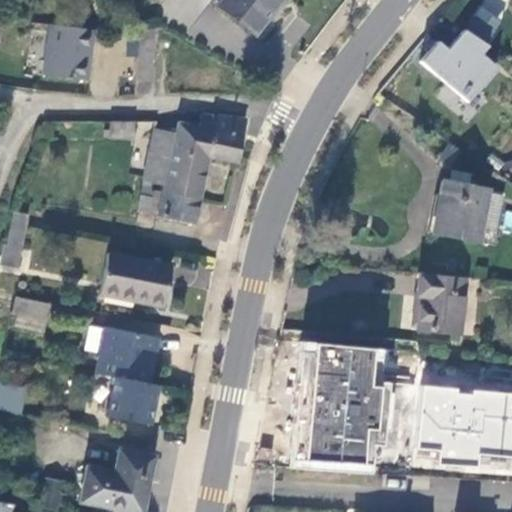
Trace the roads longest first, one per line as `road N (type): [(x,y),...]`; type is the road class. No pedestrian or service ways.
road 1 (secondary): [(214,486),(257,270),(308,129)]
road 2 (residential): [(0,169),(17,119),(38,104),(254,106),(308,129)]
road 3 (residential): [(511,500),(214,486)]
road 4 (secondary): [(308,129),(399,0)]
